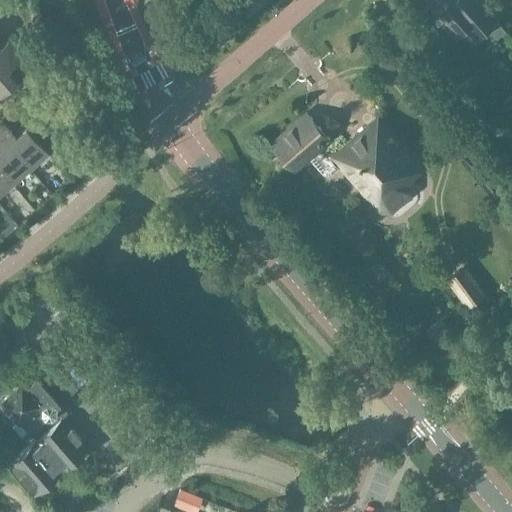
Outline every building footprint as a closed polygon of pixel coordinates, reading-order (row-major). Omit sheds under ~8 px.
[(445,19),(457,33),(466,26),(476,37),(496,20),(477,0),(428,0),(431,3),(423,10),(437,25),(445,19)] [(0,60),(14,49),(7,41),(0,47),(0,60)] [(14,49),(0,60),(0,93),(15,80),(7,70),(21,57),(20,56),(14,49)] [(322,146),(378,212),(412,182),(409,179),(422,168),(379,117),(343,148),(331,133),(327,136),(310,117),(289,135),(285,132),(272,144),(295,169),(322,146)] [(2,121),(0,122),(0,133),(30,169),(49,153),(25,126),(15,135),(2,121)] [(0,167),(14,183),(30,169),(0,133),(0,167)] [(0,195),(14,183),(0,167),(0,195)] [(13,221),(0,232),(0,236),(4,240),(19,227),(13,221)] [(463,266),(447,278),(468,305),(484,293),(463,266)] [(440,318),(425,330),(434,342),(450,330),(440,318)] [(31,431),(36,437),(64,467),(88,445),(62,414),(68,410),(56,397),(73,382),(76,386),(77,385),(63,369),(53,358),(53,359),(56,363),(38,378),(42,382),(34,388),(25,378),(18,384),(16,381),(0,394),(0,404),(16,422),(20,418),(31,431)] [(71,362),(63,369),(77,385),(78,386),(85,379),(71,362)] [(64,467),(36,437),(8,461),(31,489),(34,492),(64,467)] [(179,489),(173,505),(189,511),(197,511),(203,498),(185,491),(179,489)]
